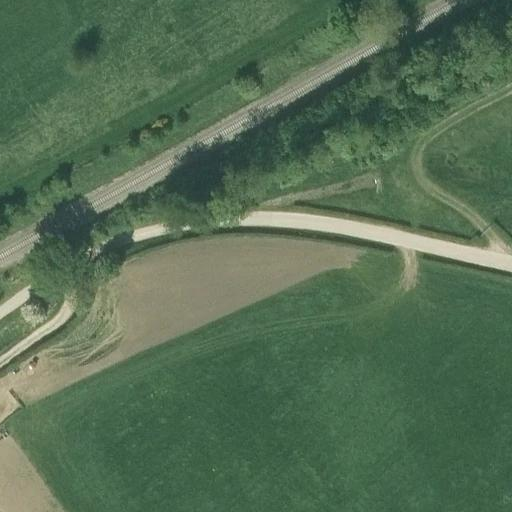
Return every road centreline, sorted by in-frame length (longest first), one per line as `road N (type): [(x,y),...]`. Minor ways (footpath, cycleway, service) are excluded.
road 1 (unclassified): [(0,315),(103,247),(220,219),(347,228),(511,265)]
road 2 (track): [(61,272),(67,309),(0,362)]
